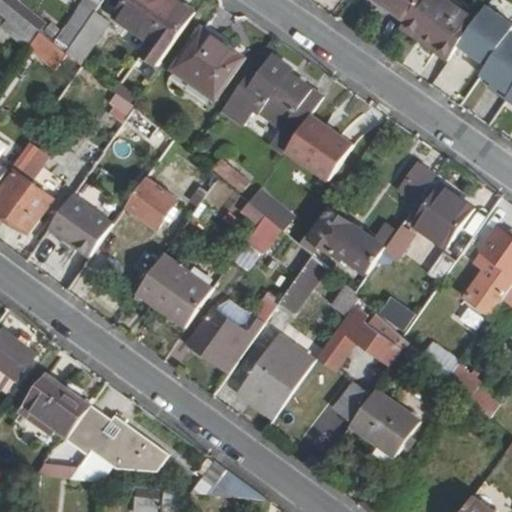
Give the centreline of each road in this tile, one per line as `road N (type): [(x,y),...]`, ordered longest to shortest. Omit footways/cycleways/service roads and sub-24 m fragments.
road 1 (residential): [(0,274),(320,511)]
road 2 (residential): [(262,0),(511,173)]
